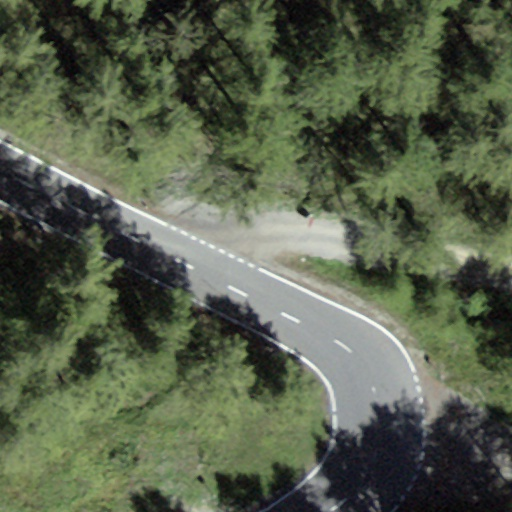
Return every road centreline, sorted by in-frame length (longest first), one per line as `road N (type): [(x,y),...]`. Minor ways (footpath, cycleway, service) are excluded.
road 1 (tertiary): [(325,511),(372,472),(379,450),(380,405),(362,364),(321,332),(0,169)]
road 2 (track): [(161,251),(323,234),(511,271)]
